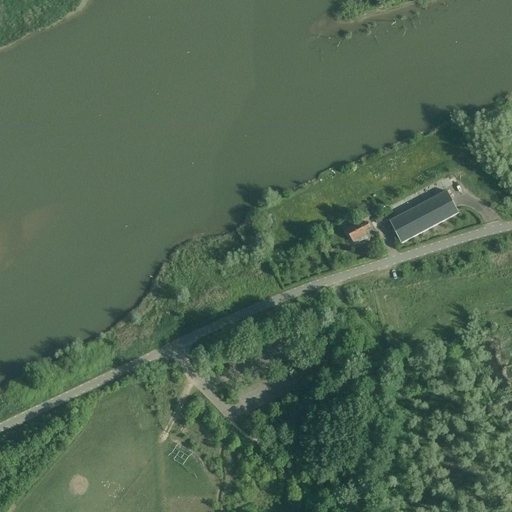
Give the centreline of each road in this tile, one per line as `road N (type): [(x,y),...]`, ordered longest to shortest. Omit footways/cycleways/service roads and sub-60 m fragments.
road 1 (unclassified): [(511,227),(333,278),(174,347)]
road 2 (unclassified): [(174,347),(0,428)]
